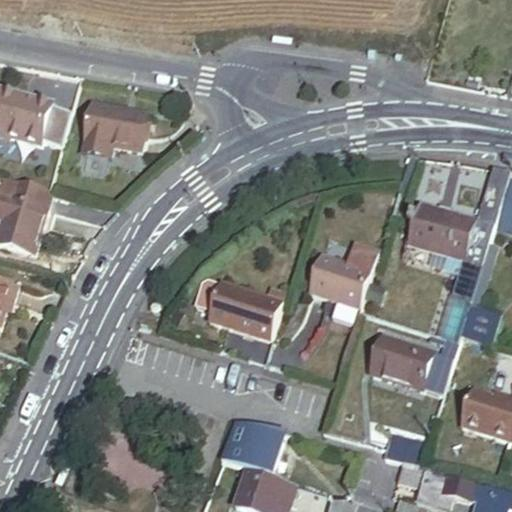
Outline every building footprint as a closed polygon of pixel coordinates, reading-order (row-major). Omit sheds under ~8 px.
[(60,114),(7,97),(0,120),(0,142),(17,148),(47,157),(48,153),(67,159),(78,123),(59,117),(60,114)] [(156,126),(98,115),(90,160),(118,165),(119,157),(149,162),(156,126)] [(0,148),(16,153),(17,148),(0,142),(0,148)] [(118,165),(90,160),(89,167),(116,173),(118,165)] [(57,212),(10,198),(4,219),(13,222),(6,246),(43,257),(57,212)] [(504,203),(485,198),(476,229),(494,234),(504,203)] [(511,211),(506,209),(499,237),(511,240),(511,211)] [(483,272),(494,234),(476,229),(419,213),(409,251),(439,259),(440,257),(469,266),(468,268),(469,268),(483,272)] [(360,322),(373,283),(323,267),(311,305),(360,322)] [(483,272),(469,268),(445,346),(450,348),(459,350),(460,347),(467,325),(483,272)] [(23,293),(0,286),(0,334),(4,336),(9,319),(12,307),(19,308),(23,293)] [(283,312),(222,294),(210,334),(271,353),(283,312)] [(19,308),(12,307),(9,319),(15,321),(19,308)] [(496,333),(467,325),(460,347),(490,356),(496,333)] [(441,361),(390,347),(380,385),(430,399),(441,361)] [(459,350),(450,348),(443,373),(452,376),(459,350)] [(511,449),(511,412),(475,402),(464,439),(511,453),(511,449)] [(256,477),(267,436),(243,430),(233,468),(233,469),(251,475),(238,511),(282,511),(283,510),(290,488),(281,485),(256,477)] [(294,444),(267,436),(256,477),(281,485),(294,444)] [(390,439),(383,467),(394,470),(403,472),(420,476),(426,450),(426,449),(390,439)] [(424,497),(428,482),(402,475),(397,491),(424,497)] [(511,511),(511,504),(429,482),(428,482),(424,497),(420,511),(452,511),(455,503),(480,510),(479,511),(511,511)] [(299,511),(306,493),(290,488),(283,510),(287,511),(299,511)]
